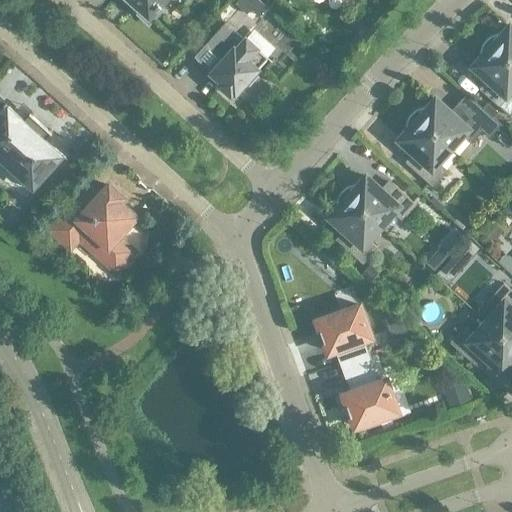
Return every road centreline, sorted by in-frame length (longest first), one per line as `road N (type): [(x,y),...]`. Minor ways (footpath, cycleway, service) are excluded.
road 1 (residential): [(0,22),(233,233)]
road 2 (residential): [(332,511),(233,233)]
road 3 (residential): [(274,188),(63,0)]
road 4 (residential): [(274,188),(456,0)]
road 5 (tertiary): [(80,508),(33,389),(0,343)]
road 6 (residential): [(501,451),(333,511)]
